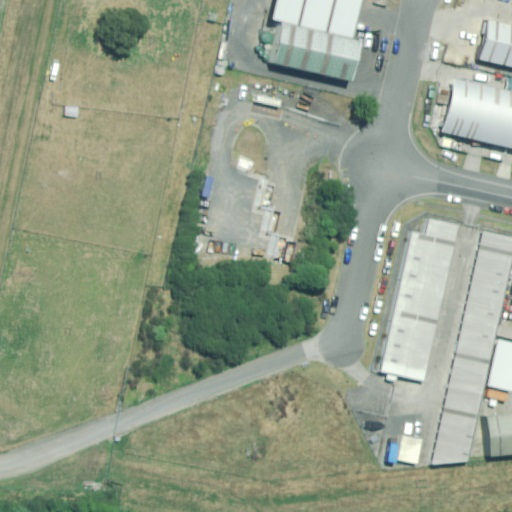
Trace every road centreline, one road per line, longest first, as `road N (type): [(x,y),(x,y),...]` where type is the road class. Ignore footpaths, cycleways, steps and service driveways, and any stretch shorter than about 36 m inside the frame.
road 1 (unknown): [(475,189),(439,357),(424,387),(401,397),(368,391),(328,348)]
road 2 (unknown): [(383,169),(256,109),(226,124),(222,195)]
road 3 (unclassified): [(383,169),(343,343)]
road 4 (unclassified): [(421,0),(383,169)]
road 5 (unclassified): [(383,169),(511,198)]
